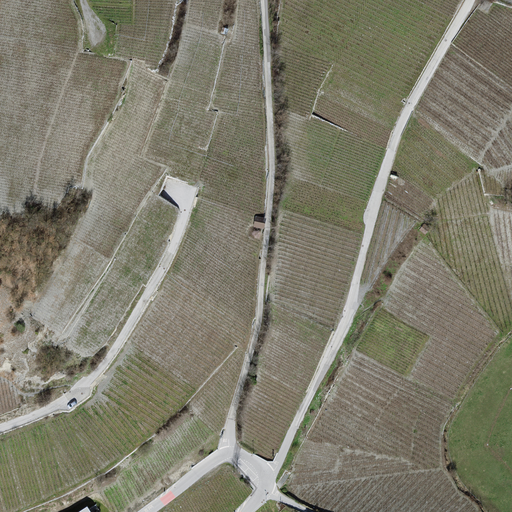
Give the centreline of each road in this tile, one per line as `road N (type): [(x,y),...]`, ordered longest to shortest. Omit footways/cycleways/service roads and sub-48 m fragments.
road 1 (unclassified): [(267,484),(342,335),(388,149),(470,0)]
road 2 (unclassified): [(267,484),(265,471),(233,451),(232,424),(265,319),(275,180),(267,0)]
road 3 (track): [(176,191),(188,199),(187,210),(163,276),(106,374),(71,404),(0,429)]
